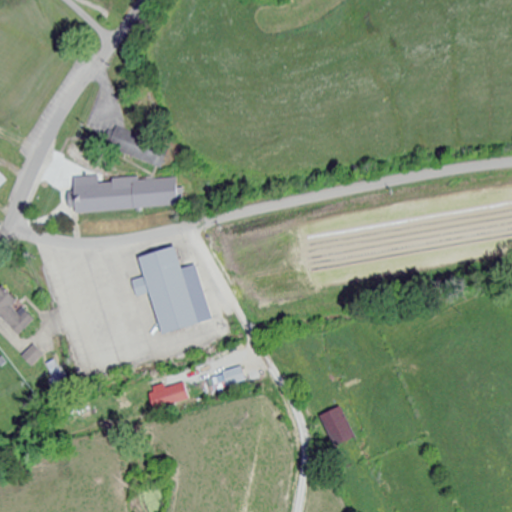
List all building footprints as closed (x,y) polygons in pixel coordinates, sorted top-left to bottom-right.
[(175,163),(182,147),(131,126),(124,142),(175,163)] [(80,209),(88,209),(88,216),(193,208),(190,174),(84,183),(85,192),(79,193),(80,209)] [(146,262),(151,281),(137,285),(142,304),(158,300),(169,342),(206,332),(202,318),(207,316),(198,282),(192,284),(183,252),(146,262)] [(1,289),(0,290),(0,319),(20,338),(36,321),(1,289)] [(212,393),(247,384),(244,370),(209,380),(212,393)] [(191,401),(185,382),(150,394),(156,412),(191,401)] [(335,449),(356,440),(343,409),(321,418),(335,449)]
